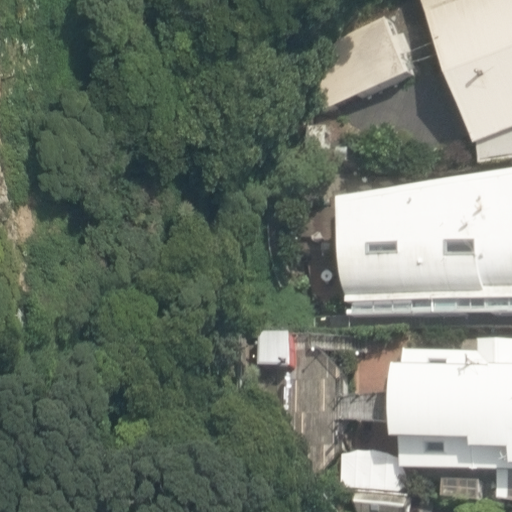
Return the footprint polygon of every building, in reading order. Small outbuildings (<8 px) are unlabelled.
[(315,76),(330,113),(418,76),(384,0),(364,18),(371,33),(344,42),(315,76)] [(511,0),(428,0),(486,158),(511,155),(511,0)] [(311,152),(332,152),(332,128),(312,127),(311,152)] [(511,167),(348,193),(352,308),(511,305),(511,167)] [(502,500),(511,500),(511,339),(488,338),(487,354),(405,350),(402,392),(339,388),(342,340),(284,336),(278,442),(349,446),(350,425),(403,429),(402,449),(355,446),(353,481),(408,485),(409,465),(504,471),(502,500)] [(408,511),(410,493),(362,488),(359,511),(408,511)]
